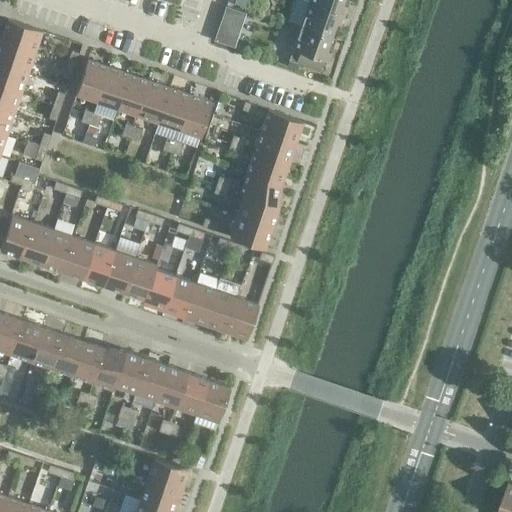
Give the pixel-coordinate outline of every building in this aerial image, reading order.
[(348,0),(309,0),(309,2),(344,14),(348,0)] [(344,14),(309,2),(301,26),(336,38),(344,14)] [(225,6),(214,38),(234,45),(245,13),(225,6)] [(42,31),(7,19),(0,40),(35,51),(42,31)] [(336,38),(301,26),(293,49),(299,51),(296,62),(320,70),(323,59),(328,61),(336,38)] [(35,51),(0,40),(0,62),(28,72),(35,51)] [(72,50),(67,63),(74,66),(79,53),(72,50)] [(109,66),(87,59),(75,93),(97,100),(109,66)] [(28,72),(0,62),(0,85),(21,93),(28,72)] [(74,66),(67,63),(62,77),(70,79),(74,66)] [(129,73),(109,66),(97,100),(117,107),(129,73)] [(150,80),(129,73),(117,107),(138,114),(150,80)] [(171,87),(150,80),(138,114),(159,122),(171,87)] [(21,93),(0,85),(0,108),(14,113),(21,93)] [(191,94),(171,87),(159,122),(180,129),(191,94)] [(58,91),(53,104),(60,107),(65,93),(58,91)] [(212,101),(191,94),(180,129),(200,136),(212,101)] [(256,105),(244,101),(241,109),(253,113),(256,105)] [(60,107),(53,104),(48,117),(56,120),(60,107)] [(14,113),(0,108),(0,131),(7,134),(14,113)] [(81,121),(89,124),(93,112),(85,109),(81,121)] [(302,121),(268,109),(261,130),(295,141),(302,121)] [(101,115),(93,112),(89,124),(97,127),(101,115)] [(121,135),(130,138),(134,126),(126,123),(121,135)] [(142,129),(134,126),(130,138),(138,141),(142,129)] [(295,141),(261,130),(254,150),(288,162),(295,141)] [(87,131),(83,142),(94,145),(98,135),(87,131)] [(44,132),(39,145),(46,148),(51,134),(44,132)] [(233,135),(230,143),(242,147),(245,139),(233,135)] [(163,149),(171,152),(175,140),(167,137),(163,149)] [(183,143),(175,140),(171,152),(179,155),(183,143)] [(242,147),(230,143),(227,151),(239,155),(242,147)] [(46,148),(39,145),(34,158),(42,161),(46,148)] [(288,162),(254,150),(247,171),(281,183),(288,162)] [(40,168),(18,161),(14,173),(24,177),(33,179),(35,180),(40,168)] [(281,183),(247,171),(239,193),(243,194),(278,206),(278,205),(281,183)] [(10,181),(22,185),(24,177),(14,173),(13,172),(10,181)] [(219,176),(216,184),(228,188),(231,180),(219,176)] [(33,179),(24,177),(22,185),(20,188),(29,191),(33,179)] [(69,185),(56,181),(53,189),(66,193),(69,185)] [(228,188),(216,184),(214,192),(225,196),(228,188)] [(82,190),(69,185),(66,193),(79,198),(82,190)] [(278,206),(243,194),(236,215),(271,226),(278,206)] [(110,199),(97,195),(94,203),(107,207),(110,199)] [(123,204),(110,199),(107,207),(120,212),(123,204)] [(151,213),(137,209),(135,217),(147,221),(148,221),(151,213)] [(164,218),(151,213),(148,221),(161,226),(164,218)] [(33,221),(12,214),(0,248),(20,256),(33,221)] [(271,226),(236,215),(229,235),(264,247),(271,226)] [(135,217),(132,227),(144,231),(147,221),(135,217)] [(205,217),(202,226),(214,230),(217,221),(205,217)] [(53,228),(33,221),(20,256),(41,263),(53,228)] [(192,227),(179,223),(176,231),(189,235),(192,227)] [(205,232),(192,227),(189,235),(202,240),(205,232)] [(74,235),(53,228),(41,263),(61,270),(74,235)] [(94,242),(74,235),(61,270),(82,277),(94,242)] [(233,241),(219,237),(217,245),(230,249),(233,241)] [(246,246),(233,241),(230,249),(243,254),(246,246)] [(115,249),(94,242),(82,277),(102,284),(115,249)] [(135,256),(115,249),(102,284),(123,291),(135,256)] [(274,256),(262,251),(259,259),(272,263),(274,256)] [(156,264),(135,256),(123,291),(143,298),(156,264)] [(156,264),(143,298),(142,302),(163,309),(175,274),(156,268),(157,264),(156,264)] [(199,272),(196,282),(184,316),(205,323),(220,279),(199,272)] [(196,282),(175,274),(163,309),(184,316),(196,282)] [(221,277),(220,279),(205,323),(225,330),(237,296),(241,284),(221,277)] [(258,303),(237,296),(225,330),(246,338),(258,303)] [(21,319),(1,312),(0,313),(0,350),(9,354),(21,319)] [(42,326),(21,319),(9,354),(30,361),(42,326)] [(62,333),(42,326),(30,361),(50,368),(62,333)] [(83,340),(62,333),(50,368),(71,375),(83,340)] [(103,347),(83,340),(71,375),(91,382),(103,347)] [(104,348),(103,347),(91,382),(113,389),(126,351),(104,348)] [(146,358),(126,351),(113,389),(114,389),(115,385),(135,392),(146,358)] [(167,365),(146,358),(135,392),(132,402),(152,409),(156,399),(167,365)] [(15,368),(7,365),(3,377),(11,380),(15,368)] [(188,372),(167,365),(156,399),(176,406),(188,372)] [(209,379),(188,372),(176,406),(197,413),(209,379)] [(0,386),(0,393),(6,395),(11,380),(3,377),(0,386)] [(36,389),(44,391),(48,379),(40,377),(36,389)] [(56,382),(48,379),(44,391),(52,394),(56,382)] [(229,386),(209,379),(197,413),(218,421),(229,386)] [(36,389),(30,404),(38,407),(44,391),(36,389)] [(76,403),(84,405),(88,393),(80,390),(76,403)] [(97,396),(88,393),(84,405),(92,408),(97,396)] [(118,417),(126,420),(130,408),(122,405),(118,417)] [(138,410),(130,408),(126,420),(134,422),(138,410)] [(158,431),(167,434),(171,422),(162,419),(158,431)] [(179,424),(171,422),(167,434),(175,436),(179,424)] [(22,455),(9,450),(6,458),(19,462),(22,455)] [(205,456),(194,452),(190,463),(201,467),(205,456)] [(35,459),(22,455),(19,462),(32,467),(35,459)] [(188,468),(154,457),(147,477),(181,489),(188,468)] [(122,461),(119,469),(131,473),(134,465),(122,461)] [(63,469),(50,464),(47,472),(60,476),(63,469)] [(117,469),(104,464),(101,471),(115,476),(117,469)] [(76,473),(63,469),(60,476),(60,477),(73,481),(76,473)] [(131,473),(119,469),(116,477),(128,481),(131,473)] [(60,477),(57,485),(70,490),(73,481),(60,477)] [(181,489),(147,477),(140,498),(174,510),(181,489)] [(511,511),(511,482),(509,482),(498,511),(511,511)] [(24,511),(28,503),(7,496),(1,511),(24,511)] [(173,511),(174,510),(140,498),(134,511),(173,511)] [(108,502),(105,510),(111,511),(117,511),(120,506),(108,502)] [(48,511),(49,511),(28,503),(24,511),(48,511)]
